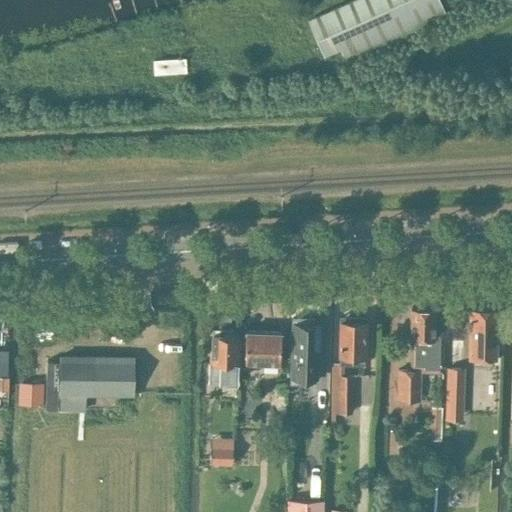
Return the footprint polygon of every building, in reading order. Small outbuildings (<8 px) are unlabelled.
[(439,0),(349,0),(307,19),(324,57),(340,49),(348,66),(449,20),(439,0)] [(185,57),(153,60),(154,74),(186,72),(185,57)] [(423,305),(417,305),(415,308),(411,308),(410,337),(411,337),(410,369),(398,368),(397,399),(413,400),(414,368),(439,369),(440,334),(434,334),(434,308),(425,308),(423,305)] [(497,308),(469,308),(468,354),(481,354),(495,354),(495,341),(496,341),(497,308)] [(315,316),(291,316),(289,383),(312,383),(312,379),(316,379),(318,321),(315,321),(315,316)] [(343,318),(343,316),(340,316),(340,364),(364,365),(365,317),(348,316),(348,320),(341,320),(341,317),(343,318)] [(211,362),(210,380),(238,381),(239,363),(240,330),(220,329),(220,333),(213,333),(213,330),(215,330),(215,329),(212,329),(211,362)] [(280,331),(245,330),(244,363),(279,365),(280,331)] [(58,396),(58,410),(79,411),(84,411),(85,411),(85,408),(86,395),(119,395),(131,395),(131,383),(136,382),(137,368),(132,366),(132,357),(59,355),(58,388),(58,396)] [(46,360),(45,408),(57,408),(58,360),(46,360)] [(447,366),(445,408),(462,409),(464,367),(447,366)] [(339,375),(338,391),(352,391),(353,375),(339,375)] [(19,381),(18,403),(42,403),(43,382),(19,381)] [(336,391),(336,405),(352,405),(352,391),(338,391),(336,391)] [(430,405),(429,439),(440,439),(441,405),(430,405)] [(232,444),(211,444),(211,462),(231,462),(232,444)] [(310,497),(288,497),(287,511),(321,511),(321,497),(310,497)]
